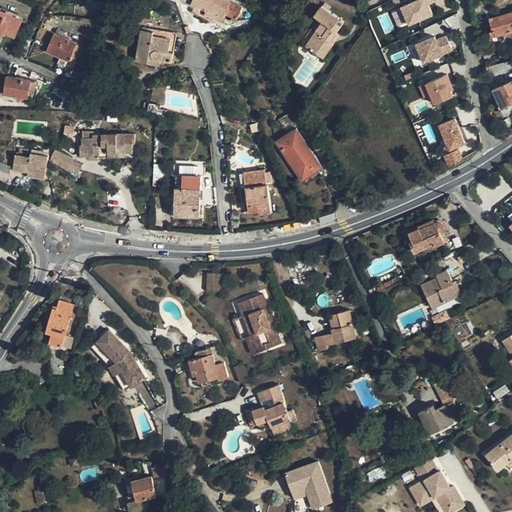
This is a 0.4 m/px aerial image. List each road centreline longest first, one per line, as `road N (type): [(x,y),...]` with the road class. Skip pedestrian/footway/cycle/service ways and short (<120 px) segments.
road 1 (secondary): [(232,251),(315,237),(449,181)]
road 2 (residential): [(232,251),(212,114),(193,54)]
road 3 (residential): [(171,417),(166,375),(146,337),(70,251)]
road 4 (residential): [(494,156),(470,70),(464,0)]
